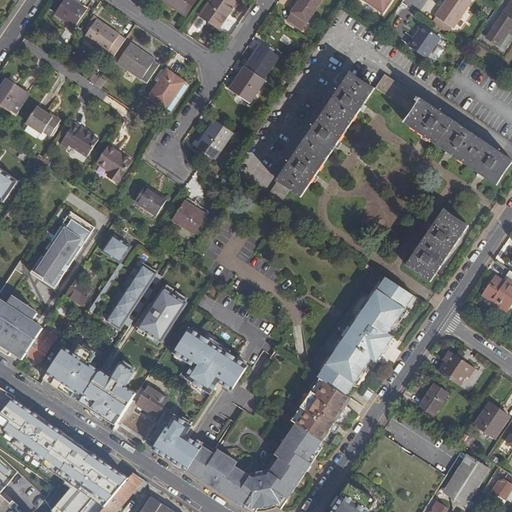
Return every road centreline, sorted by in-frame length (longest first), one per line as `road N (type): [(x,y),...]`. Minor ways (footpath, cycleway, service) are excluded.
road 1 (residential): [(219,511),(0,372)]
road 2 (residential): [(307,511),(441,319)]
road 3 (residential): [(218,70),(159,158),(182,176)]
road 4 (residential): [(441,319),(511,214)]
road 5 (residential): [(218,70),(115,0)]
